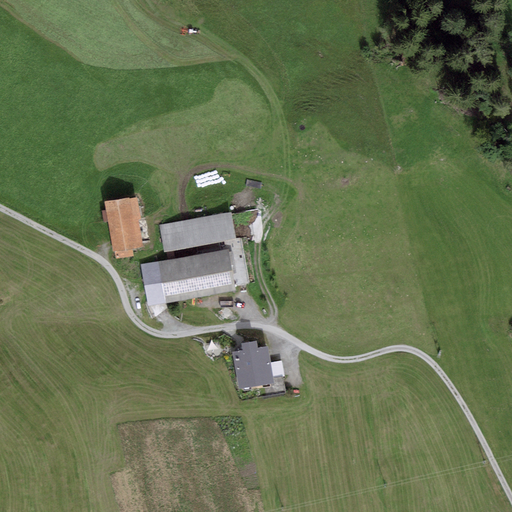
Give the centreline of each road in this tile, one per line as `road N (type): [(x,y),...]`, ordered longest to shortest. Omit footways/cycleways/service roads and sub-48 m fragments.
road 1 (track): [(0,205),(107,264),(145,329),(164,336),(255,325),(323,358),(411,349),(438,366),(489,445),(511,499)]
road 2 (track): [(141,0),(233,51),(282,110),(286,177),(257,259),(273,309),(268,327)]
